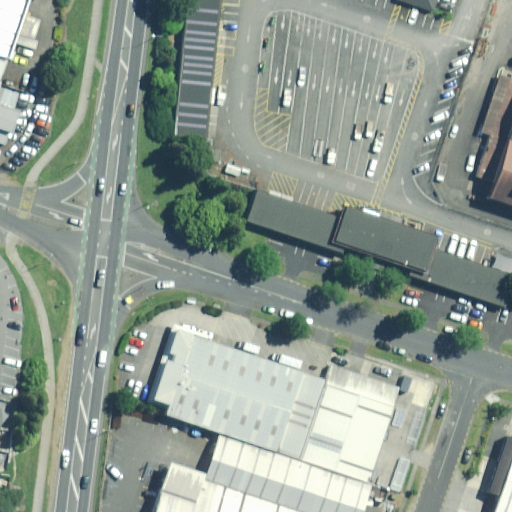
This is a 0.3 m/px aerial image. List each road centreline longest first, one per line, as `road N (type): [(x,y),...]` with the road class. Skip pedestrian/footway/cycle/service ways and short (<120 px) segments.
road 1 (tertiary): [(205,272),(477,360)]
road 2 (trunk): [(71,511),(98,334)]
road 3 (unclassified): [(477,360),(426,511)]
road 4 (trunk): [(110,145),(132,0)]
road 5 (tertiary): [(205,272),(140,291),(98,334)]
